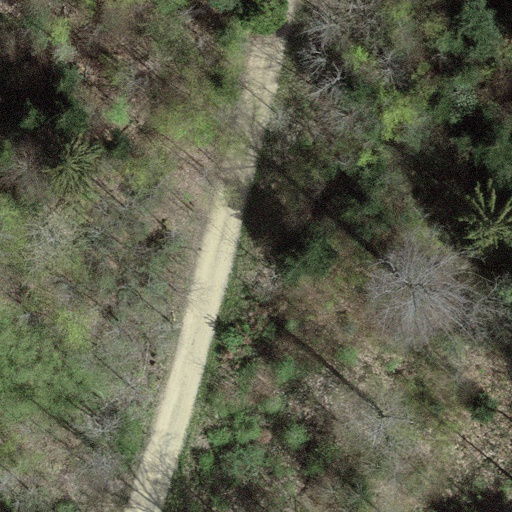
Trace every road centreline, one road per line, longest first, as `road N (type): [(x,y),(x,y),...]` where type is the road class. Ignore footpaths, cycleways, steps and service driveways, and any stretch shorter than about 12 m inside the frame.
road 1 (track): [(243,170),(151,511)]
road 2 (track): [(293,0),(243,170)]
